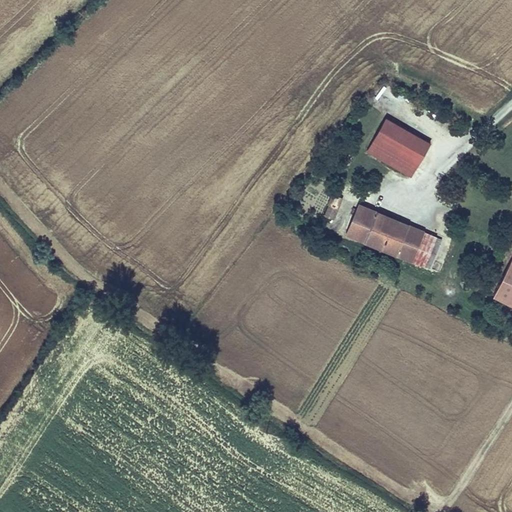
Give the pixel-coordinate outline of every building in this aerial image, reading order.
[(430,141),(385,116),(365,150),(410,175),(430,141)] [(343,197),(333,193),(323,214),(333,219),(343,197)] [(395,254),(408,223),(358,202),(345,233),(395,254)] [(412,261),(425,231),(408,223),(395,254),(412,261)] [(423,266),(436,235),(425,231),(412,261),(423,266)] [(511,254),(492,294),(511,304),(511,254)]
